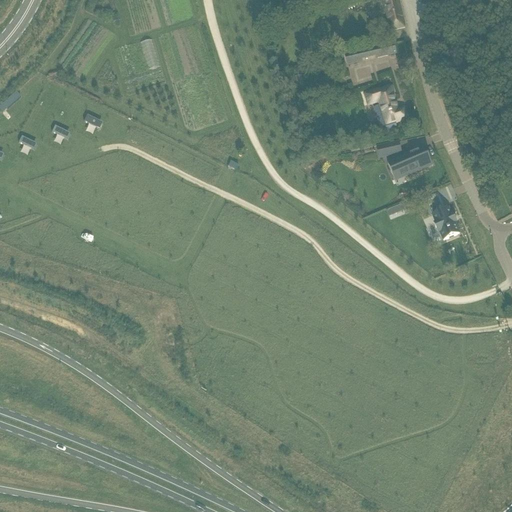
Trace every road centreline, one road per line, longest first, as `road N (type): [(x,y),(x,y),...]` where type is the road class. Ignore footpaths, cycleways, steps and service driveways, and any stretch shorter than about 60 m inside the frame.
road 1 (primary): [(277,511),(71,365),(0,332)]
road 2 (primary): [(239,511),(0,411)]
road 3 (residential): [(499,235),(450,146),(410,13)]
road 4 (primary): [(0,425),(206,511)]
road 5 (primary): [(0,489),(127,511)]
